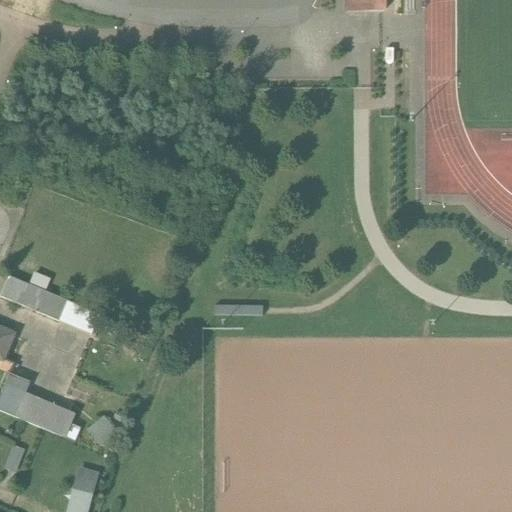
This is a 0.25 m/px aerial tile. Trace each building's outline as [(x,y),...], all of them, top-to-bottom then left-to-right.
[(394,0),(346,0),(346,8),(395,8),(394,0)] [(67,303),(9,279),(0,299),(58,324),(67,303)] [(263,309),(215,309),(215,318),(263,318),(263,309)] [(0,361),(3,362),(14,337),(0,331),(0,361)] [(0,412),(62,439),(72,415),(25,395),(30,385),(10,376),(0,399),(0,412)] [(12,447),(8,471),(19,473),(23,449),(12,447)] [(78,472),(67,511),(88,511),(97,477),(78,472)]
